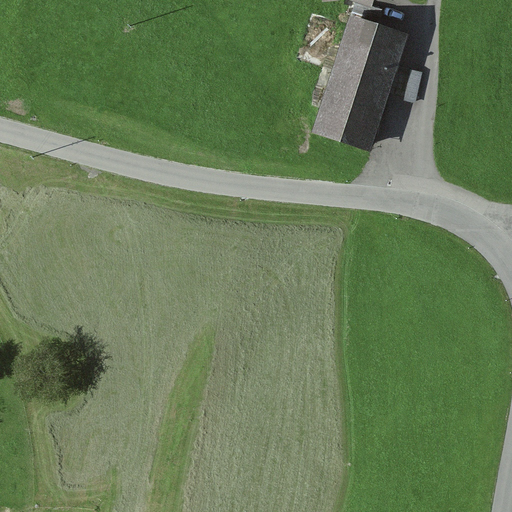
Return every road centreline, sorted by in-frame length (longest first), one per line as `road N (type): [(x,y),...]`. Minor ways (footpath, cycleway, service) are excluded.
road 1 (tertiary): [(0,130),(217,181),(412,200)]
road 2 (unclassified): [(429,0),(412,200)]
